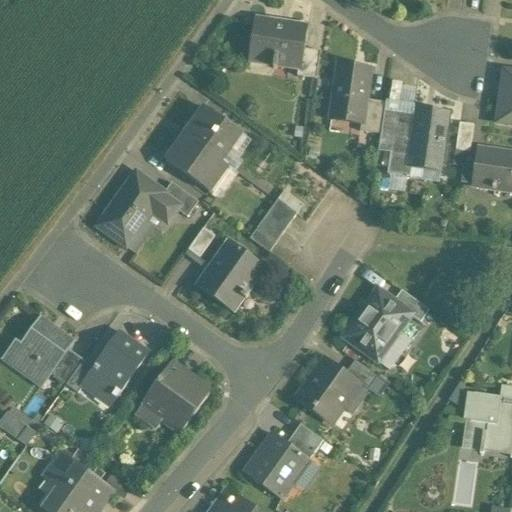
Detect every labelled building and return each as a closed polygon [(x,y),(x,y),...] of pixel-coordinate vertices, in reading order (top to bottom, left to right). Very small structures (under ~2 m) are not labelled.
[(306,31),(252,23),(252,24),(260,26),(259,33),(255,60),(274,62),(273,69),(277,70),(278,63),(299,66),(301,66),(303,50),(306,31)] [(321,52),(303,50),(301,66),(299,66),(297,77),(317,80),(321,52)] [(361,74),(340,71),(341,66),(339,65),(331,116),(362,121),(363,121),(366,101),(371,70),(362,69),(361,74)] [(511,73),(504,72),(497,123),(511,125),(511,73)] [(386,104),(366,101),(363,121),(362,121),(360,132),(381,135),(385,112),(386,104)] [(238,133),(205,109),(185,137),(218,161),(238,133)] [(385,112),(381,135),(379,152),(392,154),(394,138),(413,141),(416,117),(385,112)] [(449,118),(417,114),(416,117),(413,141),(414,141),(411,164),(441,169),(449,118)] [(474,126),(460,124),(456,151),(470,153),(474,126)] [(218,161),(185,137),(166,163),(209,193),(228,167),(218,161)] [(511,156),(479,151),(475,186),(476,186),(476,184),(491,186),(490,192),(495,193),(496,189),(511,191),(511,156)] [(441,169),(411,164),(409,178),(439,182),(441,169)] [(238,175),(228,167),(209,193),(219,201),(238,175)] [(136,173),(105,217),(131,235),(132,233),(142,220),(144,221),(150,213),(168,226),(178,212),(181,208),(164,196),(165,194),(136,173)] [(199,203),(172,184),(165,194),(164,196),(181,208),(178,212),(188,219),(199,203)] [(288,208),(297,215),(304,206),(284,192),(278,201),(288,208)] [(288,208),(278,201),(271,211),(290,225),(297,215),(288,208)] [(290,225),(271,211),(264,221),(283,234),(290,225)] [(131,235),(105,217),(97,228),(127,249),(136,236),(132,233),(131,235)] [(283,234),(264,221),(257,230),(276,244),(283,234)] [(215,238),(204,230),(189,251),(200,259),(215,238)] [(276,244),(257,230),(250,240),(269,254),(276,244)] [(228,247),(220,258),(217,256),(210,266),(213,268),(201,286),(244,317),(245,315),(235,308),(242,298),(246,301),(249,296),(247,295),(250,291),(248,290),(258,275),(259,275),(261,271),(228,247)] [(378,291),(344,339),(378,363),(411,317),(412,315),(394,302),(378,291)] [(429,311),(402,292),(394,302),(412,315),(411,317),(420,324),(429,311)] [(74,343),(41,320),(22,346),(16,341),(2,361),(27,378),(36,365),(51,374),(68,351),(74,343)] [(94,369),(83,386),(85,387),(98,396),(102,389),(117,400),(149,354),(120,333),(94,369)] [(85,362),(68,351),(51,374),(67,387),(85,362)] [(85,362),(67,387),(79,395),(85,387),(83,386),(94,369),(85,362)] [(173,362),(140,408),(141,408),(136,414),(155,428),(160,420),(179,434),(178,435),(180,437),(213,391),(211,390),(209,392),(185,374),(186,372),(173,362)] [(378,378),(355,362),(344,377),(357,387),(357,388),(366,395),(378,378)] [(325,363),(299,399),(332,423),(357,388),(357,387),(344,377),(325,363)] [(511,406),(499,405),(500,399),(475,395),(471,423),(486,425),(485,433),(484,433),(480,454),(483,455),(485,446),(511,450),(511,446),(511,406)] [(29,429),(8,414),(0,424),(0,428),(19,442),(29,429)] [(323,442),(301,426),(287,445),(309,461),(323,442)] [(287,445),(273,435),(245,475),(281,501),(309,461),(287,445)] [(98,511),(113,491),(62,455),(49,473),(68,487),(50,511),(48,511),(45,510),(44,511),(98,511)] [(256,511),(226,490),(210,511),(256,511)]
